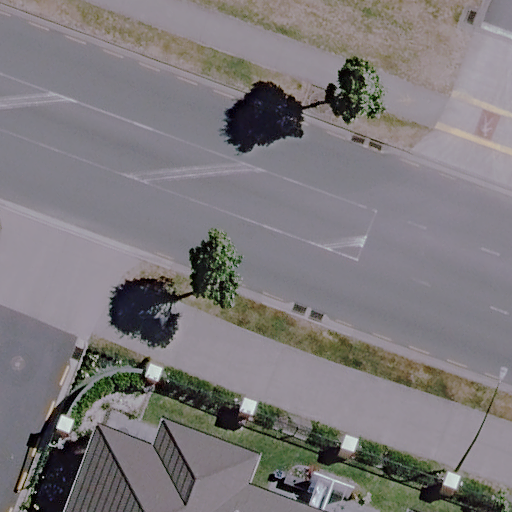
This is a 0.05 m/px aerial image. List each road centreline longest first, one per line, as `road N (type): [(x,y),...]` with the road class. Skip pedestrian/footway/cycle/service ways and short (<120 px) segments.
road 1 (tertiary): [(511,295),(100,137)]
road 2 (residential): [(100,137),(0,407)]
